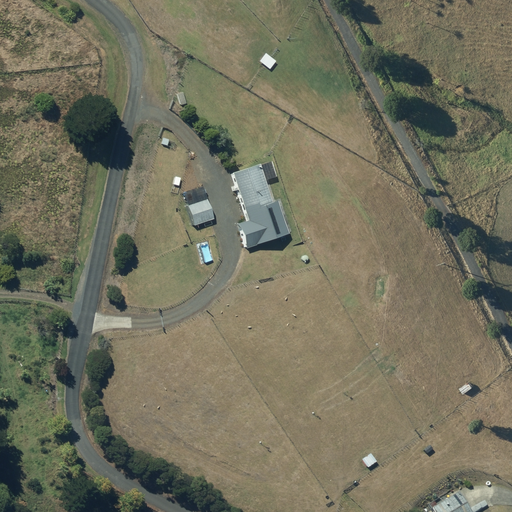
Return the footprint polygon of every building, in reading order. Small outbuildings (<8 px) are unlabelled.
[(274,61),(264,53),(258,62),(268,70),(274,61)] [(237,223),(245,247),(288,233),(278,200),(272,202),(259,163),(232,172),(248,220),(237,223)] [(187,205),(194,226),(213,219),(206,199),(187,205)] [(199,250),(202,257),(211,252),(207,245),(199,250)] [(461,389),(464,394),(474,387),(470,382),(461,389)] [(365,468),(376,461),(372,454),(360,461),(365,468)] [(433,510),(434,511),(470,511),(459,493),(433,510)]
